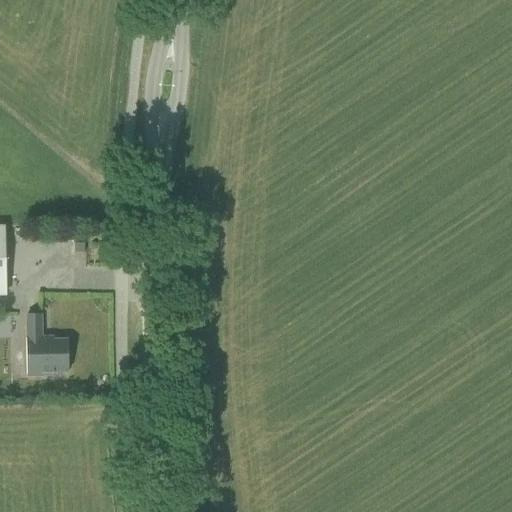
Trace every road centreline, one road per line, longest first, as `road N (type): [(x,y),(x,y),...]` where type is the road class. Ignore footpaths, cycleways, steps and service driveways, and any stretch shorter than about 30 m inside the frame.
road 1 (unclassified): [(165,511),(155,350),(159,155)]
road 2 (unclassified): [(172,25),(155,65),(159,155)]
road 3 (unclassified): [(159,155),(180,67),(172,25)]
